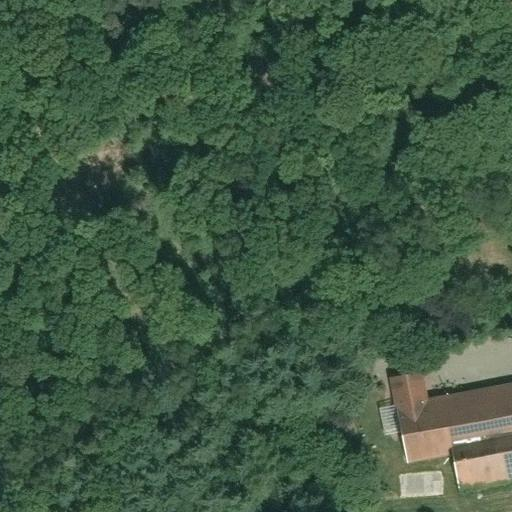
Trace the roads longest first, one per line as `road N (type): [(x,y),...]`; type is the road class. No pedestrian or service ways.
road 1 (residential): [(0,483),(421,200),(511,171)]
road 2 (unknown): [(311,274),(446,438)]
